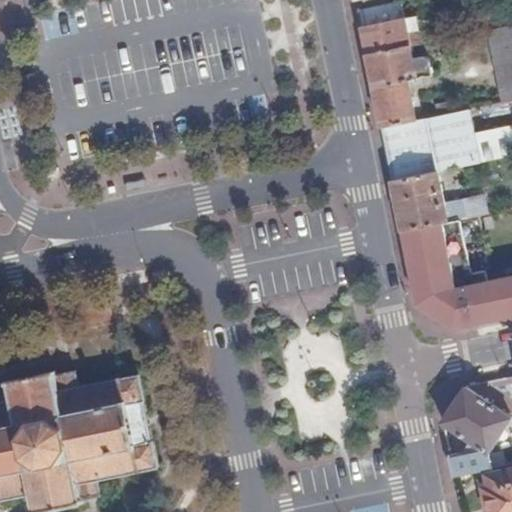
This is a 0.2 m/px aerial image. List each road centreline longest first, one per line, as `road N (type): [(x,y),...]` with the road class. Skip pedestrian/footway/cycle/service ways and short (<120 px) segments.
road 1 (tertiary): [(258,511),(208,277),(185,246),(132,230)]
road 2 (residential): [(358,166),(163,209),(132,230)]
road 3 (residential): [(401,366),(358,166)]
road 4 (residential): [(358,166),(325,0)]
road 5 (residential): [(431,511),(401,366)]
road 6 (tertiary): [(116,233),(29,216),(0,194)]
road 7 (tertiary): [(116,233),(0,268)]
